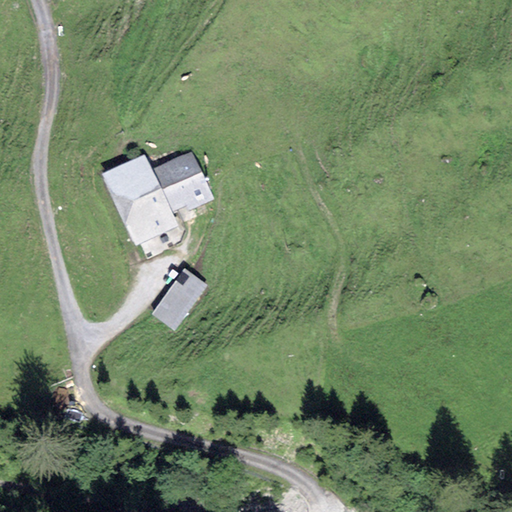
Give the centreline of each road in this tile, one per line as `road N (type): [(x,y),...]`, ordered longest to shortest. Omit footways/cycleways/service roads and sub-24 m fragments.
road 1 (track): [(42,0),(62,69),(45,179),(81,326),(109,326),(131,313),(161,259)]
road 2 (track): [(81,326),(80,386),(121,431),(287,472),(324,495),(329,511)]
